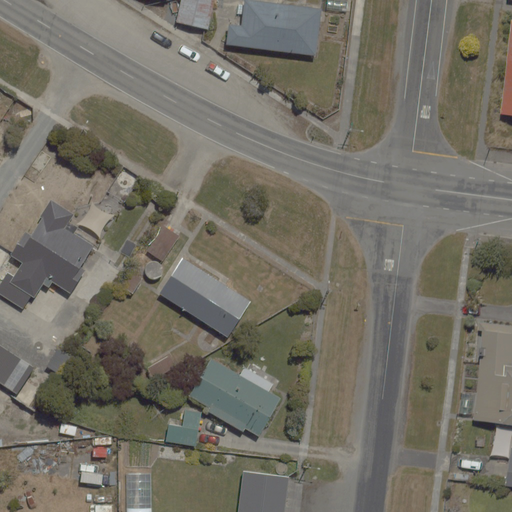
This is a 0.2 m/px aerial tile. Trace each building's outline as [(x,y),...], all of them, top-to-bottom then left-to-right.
[(184,0),(181,22),(209,25),(212,0),(184,0)] [(321,4),(287,0),(246,0),(246,24),(235,22),(232,46),(314,56),(321,4)] [(18,274),(7,269),(0,284),(0,296),(29,310),(43,280),(75,295),(86,271),(78,267),(89,245),(61,232),(71,209),(48,198),(33,231),(26,228),(15,252),(26,257),(18,274)] [(184,254),(160,291),(231,333),(249,304),(231,294),(236,285),(184,254)] [(511,325),(487,323),(475,420),(511,424),(511,325)] [(243,365),(214,351),(192,393),(211,403),(206,413),(243,432),(246,426),(258,432),(278,394),(271,390),(278,376),(246,360),(243,365)] [(203,408),(182,409),(182,418),(170,418),(170,445),(204,444),(203,408)] [(289,511),(295,465),(244,460),(238,511),(289,511)]
